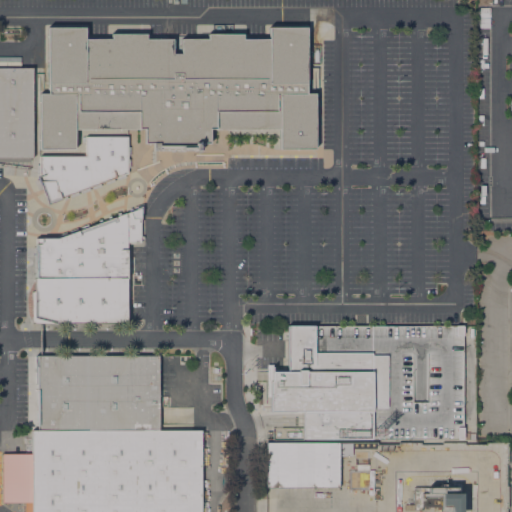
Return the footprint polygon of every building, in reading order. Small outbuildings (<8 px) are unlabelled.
[(39,93),(48,93),(47,27),(85,27),(85,39),(111,39),(111,34),(146,34),(146,39),(173,39),(173,54),(181,53),(181,39),(207,39),(207,34),(243,34),(243,39),(269,39),(269,27),(306,27),(306,93),(315,93),(315,149),(279,149),(279,129),(214,129),(209,129),(209,143),(201,143),(201,150),(153,150),(153,143),(144,143),(144,129),(75,130),(75,149),(39,149),(39,93)] [(0,68),(32,68),(33,158),(29,158),(29,169),(0,165),(0,68)] [(127,136),(127,146),(129,146),(129,154),(127,154),(127,158),(129,158),(129,167),(127,167),(126,172),(124,173),(125,176),(116,179),(115,177),(113,177),(114,180),(105,183),(105,181),(99,183),(100,185),(92,188),(91,186),(88,187),(89,189),(81,192),(80,190),(77,191),(78,193),(69,196),(69,194),(66,195),(67,197),(64,199),(63,196),(60,197),(54,180),(50,180),(50,183),(42,183),(42,180),(39,180),(39,177),(36,177),(36,170),(39,170),(39,155),(84,155),(84,136),(127,136)] [(127,242),(127,323),(31,323),(31,319),(28,313),(27,308),(27,302),(28,295),(30,288),(34,281),(34,278),(37,278),(37,256),(35,256),(33,253),(31,250),(32,246),(34,242),(37,241),(39,240),(43,240),(46,242),(49,241),(48,239),(55,236),(56,239),(60,237),(59,235),(66,232),(67,235),(70,233),(69,231),(77,228),(78,231),(82,229),(81,227),(87,224),(88,227),(140,208),(140,211),(143,211),(143,214),(140,214),(140,236),(143,236),(143,239),(140,239),(140,242),(127,242)] [(303,411),(269,411),(269,382),(271,382),(271,373),(287,373),(287,327),(462,327),(463,439),(303,439),(303,411)] [(31,430),(38,430),(38,418),(32,418),(32,367),(37,367),(37,355),(158,355),(158,430),(189,430),(189,431),(31,431),(31,430)] [(189,431),(189,430),(201,430),(201,511),(24,511),(24,502),(1,502),(1,454),(31,454),(31,431),(189,431)] [(339,487),(266,488),(266,443),(339,442),(339,487)] [(448,487),(448,482),(462,482),(462,497),(461,497),(461,511),(441,511),(441,507),(421,507),(421,510),(413,510),(413,501),(412,500),(412,493),(413,493),(413,487),(448,487)]
